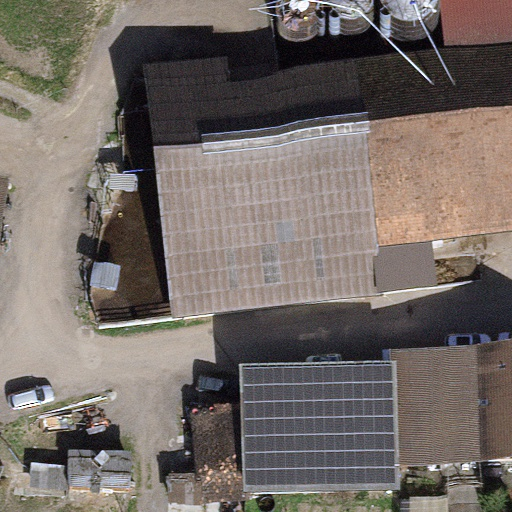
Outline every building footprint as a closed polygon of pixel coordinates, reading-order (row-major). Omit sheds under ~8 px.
[(254,0),(255,11),(416,0),(254,0)] [(224,59),(142,69),(172,320),(388,294),(383,248),(511,232),(511,52),(228,86),(224,59)] [(0,184),(0,288),(17,187),(0,184)] [(386,365),(236,368),(238,496),(393,493),(392,463),(511,461),(511,349),(386,352),(386,365)] [(128,452),(61,448),(59,486),(126,489),(128,452)]
